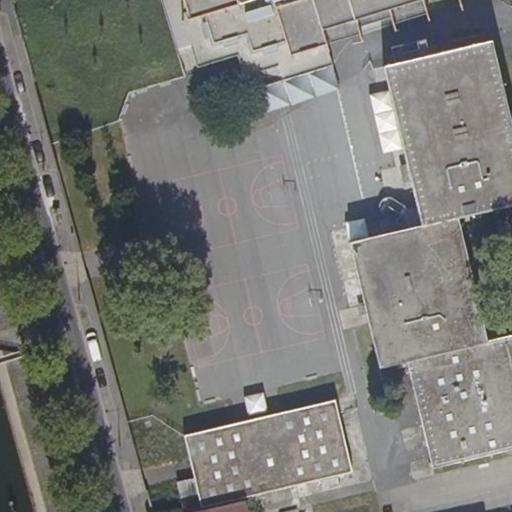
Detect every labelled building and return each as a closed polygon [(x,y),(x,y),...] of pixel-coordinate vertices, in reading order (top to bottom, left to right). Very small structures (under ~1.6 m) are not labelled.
[(183,0),(190,20),(205,15),(214,44),(247,34),(253,52),(286,42),(291,58),(328,46),(323,31),(424,0),(183,0)] [(409,361),(431,455),(434,467),(511,449),(511,334),(488,340),(459,218),(511,205),(511,124),(492,43),(385,68),(391,92),(405,151),(423,226),(351,244),(381,367),(409,361)] [(329,68),(291,79),(297,98),(335,86),(329,68)] [(405,151),(391,92),(372,97),(386,155),(405,151)] [(186,510),(353,472),(337,400),(184,435),(194,477),(178,481),(186,510)] [(247,511),(244,499),(186,511),(247,511)]
